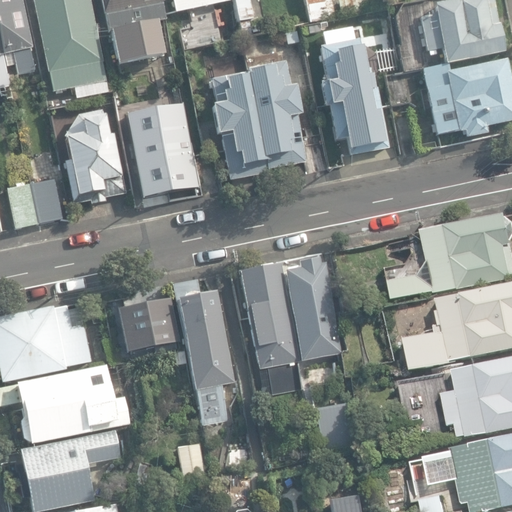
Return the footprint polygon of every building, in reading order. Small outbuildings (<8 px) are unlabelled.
[(34,71),(29,50),(31,49),(21,0),(0,0),(0,40),(6,68),(14,66),(16,75),(34,71)] [(90,0),(31,0),(52,94),(73,89),(76,99),(104,93),(102,84),(109,82),(90,0)] [(105,16),(116,68),(162,59),(155,23),(165,21),(161,4),(163,4),(162,0),(99,0),(103,16),(105,16)] [(171,0),(174,14),(229,2),(228,0),(171,0)] [(233,0),(241,35),(251,32),(249,21),(253,20),(249,0),(233,0)] [(303,0),(309,24),(335,18),(330,0),(303,0)] [(342,0),(337,1),(340,17),(372,11),(370,0),(342,0)] [(442,50),(445,65),(504,54),(498,26),(495,26),(489,0),(464,0),(433,6),(434,15),(420,18),(427,53),(442,50)] [(345,140),(348,158),(387,152),(378,92),(374,93),(372,74),(366,75),(361,45),(357,45),(354,30),(323,34),(325,49),(320,49),(325,85),(320,86),(324,110),(331,109),(335,141),(345,140)] [(295,31),(285,33),(287,46),(298,43),(295,31)] [(12,95),(0,41),(0,98),(12,104),(14,103),(12,95)] [(220,135),(229,182),(270,174),(270,171),(305,164),(296,116),(299,115),(293,84),(289,85),(285,61),(259,66),(260,70),(208,80),(213,105),(209,106),(215,136),(220,135)] [(464,133),(465,139),(486,134),(484,128),(511,122),(511,96),(504,61),(448,74),(446,66),(421,71),(436,136),(457,131),(457,134),(464,133)] [(80,203),(81,209),(105,204),(104,200),(126,194),(111,136),(108,137),(102,111),(76,116),(65,137),(70,161),(63,163),(72,205),(80,203)] [(144,158),(152,156),(148,133),(139,134),(144,158)] [(152,153),(160,194),(198,187),(189,146),(152,153)] [(53,181),(28,187),(37,225),(60,220),(62,220),(53,181)] [(14,230),(37,225),(28,187),(6,192),(14,230)] [(389,282),(393,299),(434,290),(434,293),(508,277),(508,275),(511,273),(511,265),(507,244),(509,243),(509,239),(511,236),(511,221),(505,217),(503,215),(422,233),(431,274),(389,282)] [(282,274),(300,363),(341,355),(323,264),(316,266),(315,260),(295,264),(296,271),(282,274)] [(301,390),(295,365),(299,364),(278,266),(238,275),(258,372),(265,370),(271,396),(301,390)] [(200,295),(198,282),(173,287),(194,393),(195,392),(202,427),(227,422),(220,387),(233,385),(215,292),(200,295)] [(403,338),(409,370),(450,361),(450,360),(471,356),(471,357),(511,348),(511,283),(436,300),(439,311),(435,312),(438,325),(433,326),(434,332),(403,338)] [(158,289),(103,298),(112,351),(168,342),(158,289)] [(0,318),(0,383),(0,385),(65,372),(64,369),(90,364),(82,326),(70,329),(66,308),(52,311),(52,308),(0,318)] [(176,368),(186,366),(183,352),(173,354),(176,368)] [(455,425),(457,437),(511,427),(511,357),(452,369),(456,390),(441,393),(445,413),(441,414),(443,424),(447,424),(448,426),(455,425)] [(113,400),(106,367),(16,385),(29,446),(129,425),(123,398),(113,400)] [(0,389),(0,407),(18,404),(15,387),(0,389)] [(322,453),(359,446),(351,404),(313,412),(322,453)] [(402,424),(405,440),(405,439),(420,436),(417,421),(402,424)] [(19,452),(30,511),(44,511),(94,502),(86,465),(119,458),(114,433),(113,433),(19,452)] [(511,434),(449,448),(450,451),(422,457),(428,485),(455,480),(460,504),(468,502),(469,511),(476,511),(511,504),(511,434)] [(176,450),(182,482),(204,478),(198,446),(176,450)] [(419,500),(421,511),(441,511),(438,496),(419,500)]
